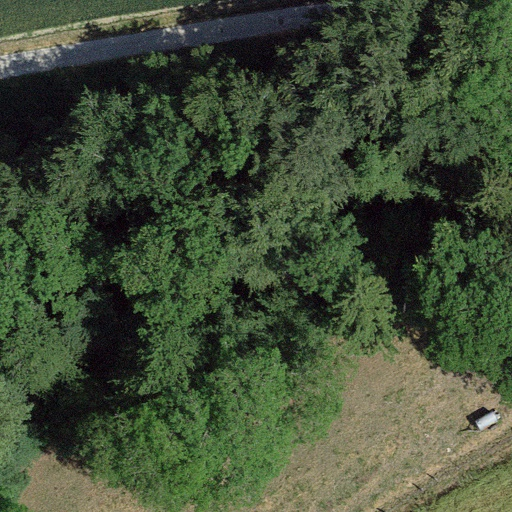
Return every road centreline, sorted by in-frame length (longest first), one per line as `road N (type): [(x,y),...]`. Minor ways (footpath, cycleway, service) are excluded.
road 1 (track): [(511,27),(410,9),(236,27),(0,68)]
road 2 (track): [(0,219),(250,110),(410,9)]
